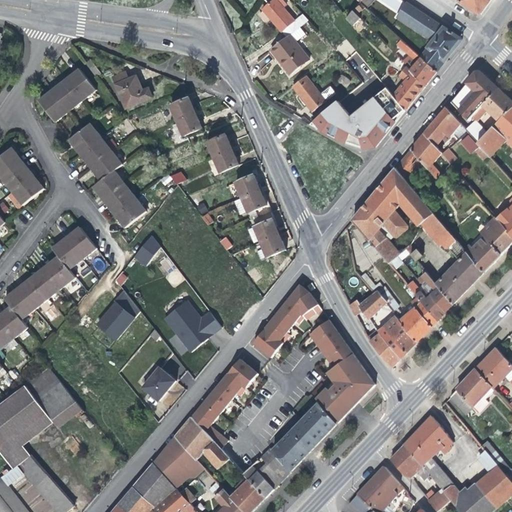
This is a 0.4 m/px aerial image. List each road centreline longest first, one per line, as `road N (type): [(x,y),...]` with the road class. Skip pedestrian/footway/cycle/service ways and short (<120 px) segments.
road 1 (residential): [(98,511),(311,250)]
road 2 (residential): [(481,38),(311,250)]
road 3 (residential): [(225,57),(311,250)]
road 4 (residential): [(311,250),(347,324),(404,407)]
road 5 (residential): [(225,57),(186,38),(64,14)]
road 6 (secondary): [(511,295),(404,407)]
